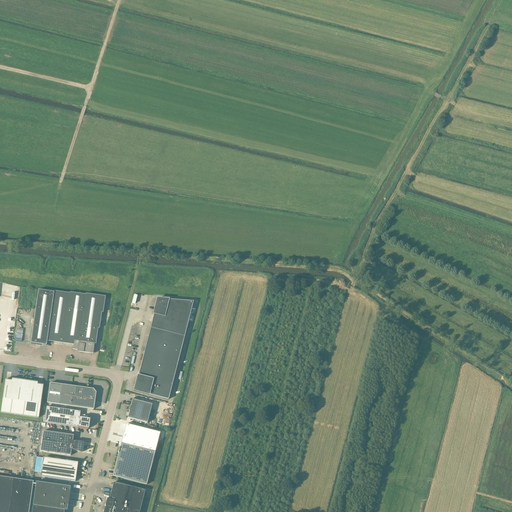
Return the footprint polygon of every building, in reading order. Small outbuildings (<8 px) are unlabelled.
[(77,352),(80,352),(93,354),(94,344),(95,344),(98,329),(99,329),(101,313),(102,313),(105,297),(85,294),(85,295),(69,293),(69,294),(38,289),(30,345),(34,346),(34,344),(46,345),(46,341),(52,342),(52,340),(73,343),(72,350),(77,350),(77,352)] [(150,328),(184,337),(193,302),(157,299),(153,314),(154,314),(150,328)] [(168,400),(184,337),(150,328),(138,376),(137,376),(134,391),(168,400)] [(5,380),(0,413),(38,418),(43,385),(37,384),(37,382),(26,381),(25,379),(24,379),(22,380),(11,378),(11,380),(5,380)] [(93,389),(61,385),(49,383),(47,403),(93,410),(96,393),(93,389)] [(132,400),(130,407),(130,406),(128,411),(129,411),(127,418),(147,423),(152,405),(132,400)] [(79,418),(80,412),(46,407),(44,423),(77,427),(77,428),(88,429),(89,420),(79,418)] [(73,436),(43,431),(40,451),(70,456),(71,450),(73,451),(82,452),(84,442),(74,441),(74,442),(72,441),(73,436)] [(121,443),(112,476),(146,485),(155,452),(121,443)] [(40,473),(40,477),(75,482),(77,463),(43,458),(37,457),(35,472),(40,473)] [(33,482),(0,477),(0,511),(28,511),(32,487),(33,482)] [(32,487),(35,487),(31,511),(63,511),(64,510),(66,511),(67,506),(68,506),(70,492),(69,492),(70,487),(33,482),(32,487)] [(104,510),(103,510),(102,511),(139,511),(145,491),(113,483),(109,499),(106,499),(104,506),(105,507),(104,510)]
